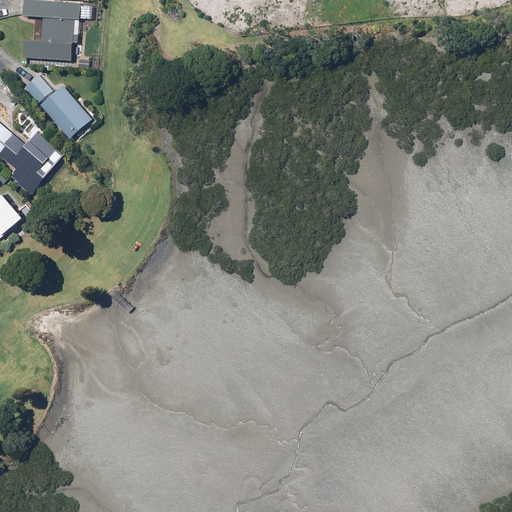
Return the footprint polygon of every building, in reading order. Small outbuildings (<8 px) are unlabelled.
[(79,47),(83,4),(31,0),(24,0),(23,19),(45,21),(43,43),(28,42),(26,59),(74,63),(75,47),(79,47)] [(79,59),(78,69),(91,69),(91,59),(79,59)] [(43,74),(28,86),(42,104),(57,91),(43,74)] [(69,88),(46,109),(76,142),(99,122),(69,88)] [(41,154),(0,117),(0,148),(20,166),(14,173),(35,192),(47,179),(36,170),(33,174),(27,169),(41,154)] [(0,241),(34,215),(15,191),(6,198),(1,192),(0,193),(0,241)]
